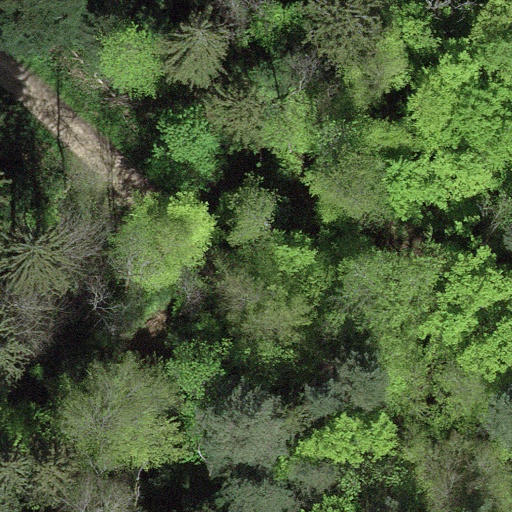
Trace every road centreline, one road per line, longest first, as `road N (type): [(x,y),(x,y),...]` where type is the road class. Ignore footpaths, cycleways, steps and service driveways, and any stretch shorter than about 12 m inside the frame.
road 1 (track): [(470,511),(126,177),(0,68)]
road 2 (track): [(126,177),(78,273),(0,384)]
